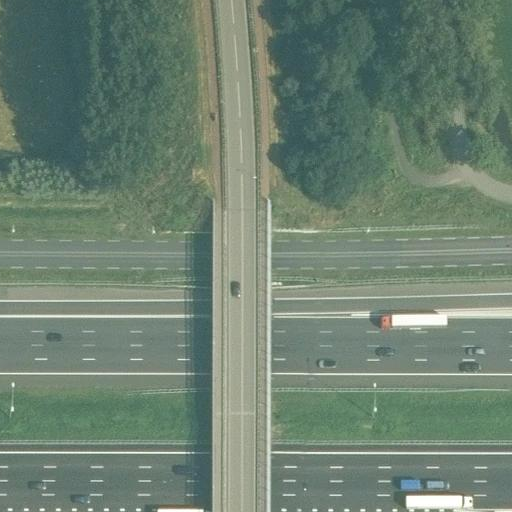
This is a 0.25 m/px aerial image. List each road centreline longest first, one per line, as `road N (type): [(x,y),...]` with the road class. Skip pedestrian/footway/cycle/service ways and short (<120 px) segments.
road 1 (motorway): [(511,303),(69,309),(0,330)]
road 2 (tertiary): [(242,511),(244,210),(231,0)]
road 3 (secondary): [(0,256),(511,251)]
road 4 (motorway): [(511,345),(0,346)]
road 5 (motorway): [(0,481),(445,481)]
road 6 (unclassified): [(511,196),(467,166),(431,0)]
